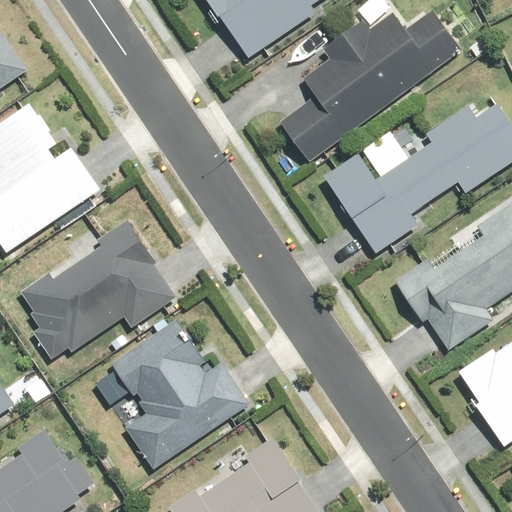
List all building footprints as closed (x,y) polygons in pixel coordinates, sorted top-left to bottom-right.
[(201,0),(246,62),(264,49),(268,54),(327,13),(319,2),(322,0),(201,0)] [(359,22),(320,50),(328,61),(298,82),(311,99),(276,124),(305,164),(459,52),(432,14),(403,36),(388,16),(366,32),(359,22)] [(0,101),(10,96),(5,88),(23,77),(0,39),(0,101)] [(54,144),(28,106),(0,125),(0,251),(2,254),(98,187),(72,150),(58,160),(49,148),(54,144)] [(372,259),(418,228),(409,215),(455,185),(462,195),(511,163),(511,131),(496,106),(473,121),(465,109),(424,135),(430,144),(373,180),(357,156),(321,179),(372,259)] [(432,271),(425,261),(392,283),(415,319),(421,315),(446,352),(492,322),(486,311),(511,293),(511,202),(473,229),(480,239),(432,271)] [(54,279),(50,273),(20,294),(34,315),(31,317),(39,329),(33,333),(53,363),(123,316),(132,331),(179,299),(127,221),(91,245),(95,251),(54,279)] [(251,405),(224,362),(201,376),(195,367),(203,362),(177,321),(109,366),(117,378),(105,386),(116,404),(123,400),(138,423),(125,430),(151,470),(251,405)] [(511,342),(495,355),(491,350),(455,378),(475,404),(469,409),(499,450),(509,443),(511,446),(511,342)] [(0,411),(13,404),(0,383),(0,411)] [(0,511),(68,511),(96,492),(74,459),(64,465),(40,431),(13,450),(18,456),(0,468),(0,511)] [(315,511),(267,443),(241,461),(245,466),(197,499),(194,494),(168,511),(169,511),(315,511)]
